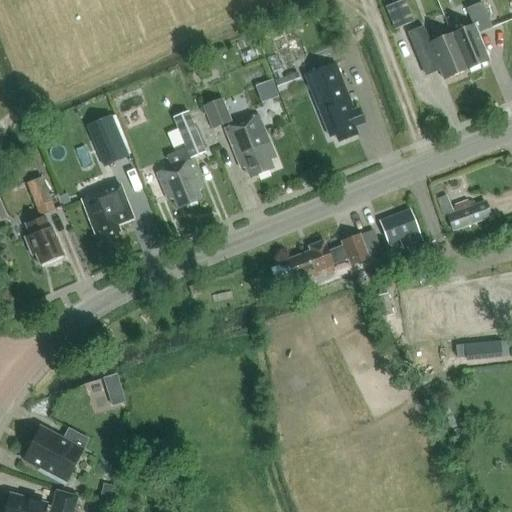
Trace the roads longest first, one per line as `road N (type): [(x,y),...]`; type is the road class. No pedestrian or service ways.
road 1 (tertiary): [(23,365),(131,285),(511,128)]
road 2 (track): [(394,175),(330,0)]
road 3 (track): [(424,163),(365,0)]
